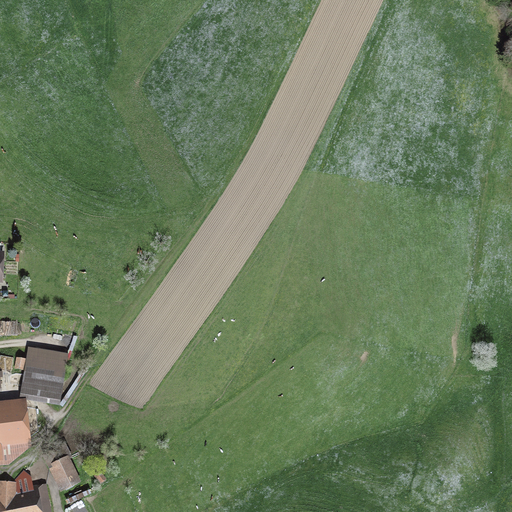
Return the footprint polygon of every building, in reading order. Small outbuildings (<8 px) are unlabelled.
[(58,400),(65,358),(29,352),(22,394),(58,400)] [(0,465),(7,465),(28,447),(23,407),(0,409),(0,465)] [(52,468),(62,488),(76,482),(66,462),(52,468)] [(27,469),(14,484),(0,482),(0,511),(50,511),(45,485),(23,489),(24,496),(16,497),(15,492),(32,473),(27,469)] [(87,511),(83,500),(71,505),(73,511),(87,511)]
